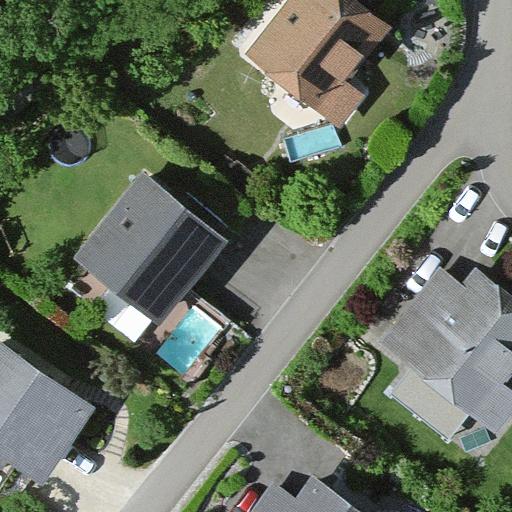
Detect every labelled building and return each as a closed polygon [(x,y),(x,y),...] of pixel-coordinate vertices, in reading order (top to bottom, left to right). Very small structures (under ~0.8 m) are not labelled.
[(375,35),(324,0),(291,0),(244,66),(335,129),(359,95),(341,82),(375,35)] [(214,242),(137,180),(70,265),(147,326),(214,242)] [(511,357),(511,304),(466,271),(453,289),(430,273),(369,357),(484,440),(511,403),(490,388),(511,357)] [(97,411),(0,342),(0,453),(45,485),(97,411)] [(352,511),(300,475),(286,495),(266,482),(245,511),(352,511)]
